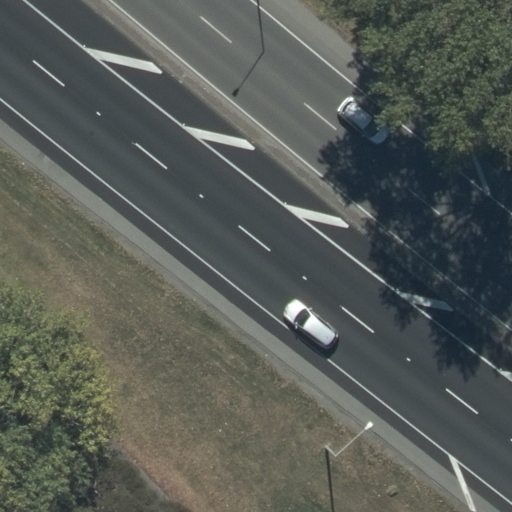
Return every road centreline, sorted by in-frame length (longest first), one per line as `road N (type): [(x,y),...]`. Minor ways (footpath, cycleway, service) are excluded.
road 1 (trunk): [(511,438),(255,243),(0,33)]
road 2 (trunk): [(180,0),(511,270)]
